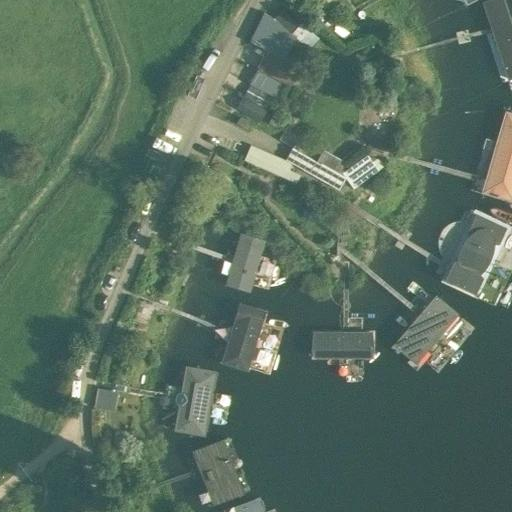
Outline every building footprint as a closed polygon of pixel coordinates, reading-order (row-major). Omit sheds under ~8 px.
[(459,0),(464,8),(478,0),(459,0)] [(480,8),(502,89),(511,86),(511,22),(506,1),(480,8)] [(267,50),(285,60),(296,38),(291,34),(274,17),(264,12),(249,42),(266,51),(267,50)] [(292,88),(302,68),(267,50),(257,70),(292,88)] [(284,85),(257,71),(249,85),(277,99),(284,85)] [(272,98),(250,85),(237,108),(260,121),(272,98)] [(511,117),(503,114),(478,195),(511,205),(511,117)] [(271,118),(268,124),(275,127),(278,122),(271,118)] [(293,164),(258,149),(252,164),(286,178),(293,182),(298,172),(290,170),(293,164)] [(340,174),(316,160),(316,161),(311,170),(316,173),(314,176),(339,190),(345,179),(353,189),(378,170),(366,154),(341,173),(342,175),(340,174)] [(511,233),(470,211),(435,275),(478,298),(511,235),(511,233)] [(256,248),(241,242),(220,293),(235,299),(256,248)] [(383,345),(416,372),(459,321),(427,294),(409,315),(383,345)] [(245,380),(262,326),(232,317),(215,371),(245,380)] [(372,337),(306,335),(304,364),(371,366),(372,337)] [(172,435),(203,439),(213,374),(181,370),(172,435)] [(98,391),(94,410),(115,415),(119,397),(98,391)] [(186,453),(205,509),(239,497),(220,442),(186,453)]
